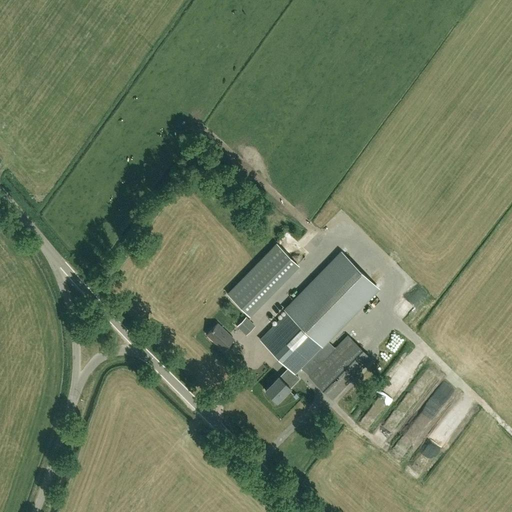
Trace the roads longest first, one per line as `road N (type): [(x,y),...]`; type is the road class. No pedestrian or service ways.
road 1 (unclassified): [(304,511),(147,357)]
road 2 (unclassified): [(147,357),(50,253)]
road 3 (unclassified): [(50,253),(75,347),(75,390)]
road 4 (unclassified): [(35,511),(75,390)]
